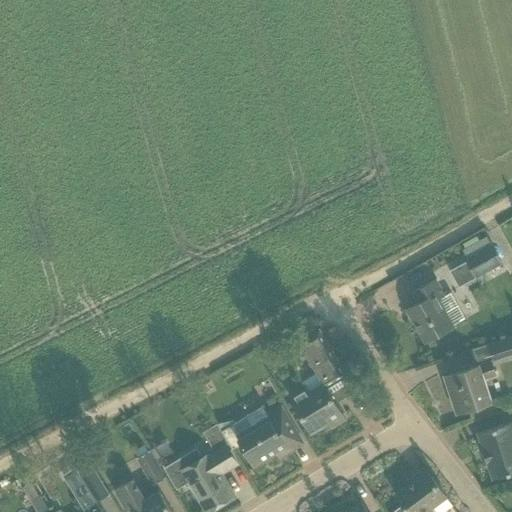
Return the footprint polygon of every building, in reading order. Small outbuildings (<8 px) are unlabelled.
[(466,261),(475,276),(501,261),(492,246),(491,247),(486,236),(462,250),(468,260),(466,261)] [(460,321),(465,318),(451,292),(445,296),(436,279),(411,293),(417,304),(407,309),(425,342),(453,326),(460,322),(460,321)] [(295,344),(302,356),(306,354),(317,373),(302,382),(304,386),(289,395),(311,433),(329,422),(332,427),(345,419),(324,384),(344,372),(319,330),(295,344)] [(511,336),(490,343),(495,359),(511,352),(511,336)] [(445,377),(456,413),(491,401),(484,379),(495,375),(490,361),(445,377)] [(233,420),(217,424),(222,431),(221,431),(231,448),(242,446),(254,466),(276,453),(279,459),(304,444),(281,406),(267,414),(262,406),(233,423),(233,420)] [(511,471),(511,422),(511,421),(478,433),(493,478),(511,471)] [(83,450),(88,459),(107,448),(101,439),(83,450)] [(234,495),(221,473),(236,464),(226,447),(203,461),(196,449),(164,468),(177,489),(189,482),(207,511),(234,495)] [(136,458),(153,485),(165,478),(148,450),(136,458)] [(109,495),(98,477),(88,460),(75,468),(95,503),(109,495)] [(443,511),(452,506),(446,497),(424,468),(411,478),(413,481),(395,494),(403,505),(392,511),(425,511),(433,507),(436,511),(443,511)] [(148,500),(133,476),(114,489),(128,511),(171,511),(160,492),(148,500)] [(49,511),(31,480),(22,485),(37,511),(49,511)] [(366,511),(360,502),(344,511),(366,511)]
